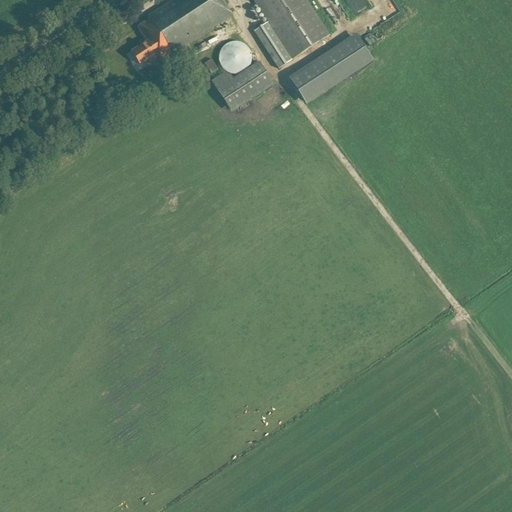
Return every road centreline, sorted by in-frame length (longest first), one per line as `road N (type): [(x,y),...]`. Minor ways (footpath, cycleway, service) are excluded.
road 1 (track): [(511,374),(270,64),(235,0)]
road 2 (primary): [(0,72),(113,0)]
